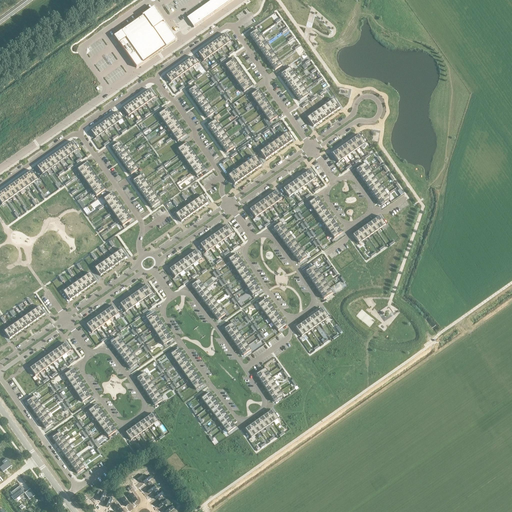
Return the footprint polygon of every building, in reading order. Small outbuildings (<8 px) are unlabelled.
[(213,0),(187,19),(194,28),(232,0),(213,0)] [(240,10),(235,12),(237,19),(248,14),(246,9),(261,3),(260,0),(259,0),(244,6),(245,7),(240,9),(240,10)] [(121,31),(114,36),(119,44),(136,68),(176,40),(154,8),(121,31)] [(257,30),(250,35),(253,39),(260,35),(257,30)] [(225,34),(220,38),(226,45),(231,42),(225,34)] [(260,35),(253,39),(256,44),(263,39),(260,35)] [(221,49),(226,45),(220,38),(216,41),(221,49)] [(263,39),(256,44),(259,48),(266,43),(263,39)] [(217,52),(221,49),(216,41),(212,44),(217,52)] [(266,43),(259,48),(262,53),(269,48),(266,43)] [(213,55),(217,52),(212,44),(207,47),(213,55)] [(208,58),(213,55),(207,47),(203,50),(208,58)] [(269,48),(262,53),(265,57),(272,52),(269,48)] [(203,50),(198,53),(204,61),(208,58),(203,50)] [(272,52),(265,57),(269,62),(275,57),(272,52)] [(193,57),(188,60),(193,67),(198,64),(193,57)] [(275,57),(269,62),(272,66),(279,61),(275,57)] [(234,59),(225,66),(228,70),(237,64),(234,59)] [(89,88),(94,84),(77,60),(72,63),(89,88)] [(188,60),(184,63),(189,70),(193,67),(188,60)] [(279,61),(272,66),(275,71),(282,66),(279,61)] [(184,63),(179,67),(184,73),(189,70),(184,63)] [(237,64),(228,70),(231,75),(240,68),(237,64)] [(179,67),(175,70),(180,77),(184,73),(179,67)] [(240,68),(231,75),(234,79),(243,73),(240,68)] [(290,68),(281,74),(284,79),(293,73),(290,68)] [(175,70),(171,73),(176,80),(180,77),(175,70)] [(171,73),(166,76),(171,83),(176,80),(171,73)] [(243,73),(234,79),(238,83),(246,77),(243,73)] [(296,77),(293,73),(284,79),(287,83),(296,77)] [(246,77),(238,83),(241,88),(250,82),(246,77)] [(299,82),(296,77),(287,83),(290,88),(299,82)] [(250,82),(241,88),(244,92),(253,86),(250,82)] [(302,86),(299,82),(290,88),(293,92),(302,86)] [(195,86),(189,91),(192,96),(199,91),(195,86)] [(305,90),(302,86),(293,92),(296,97),(305,90)] [(145,93),(151,101),(155,98),(150,90),(145,93)] [(259,90),(251,95),(254,100),(262,95),(259,90)] [(305,90),(296,97),(300,101),(309,95),(305,90)] [(199,91),(192,96),(195,100),(202,95),(199,91)] [(146,104),(151,101),(145,93),(141,96),(146,104)] [(202,95),(195,100),(198,105),(205,100),(202,95)] [(262,95),(254,100),(257,104),(265,99),(262,95)] [(142,107),(146,104),(141,96),(136,99),(142,107)] [(137,110),(142,107),(136,99),(132,103),(137,110)] [(265,99),(257,104),(260,109),(268,103),(265,99)] [(334,99),(329,102),(335,111),(340,108),(334,99)] [(205,100),(198,105),(201,109),(208,104),(205,100)] [(335,111),(329,102),(325,106),(331,114),(335,111)] [(133,113),(137,110),(132,103),(128,106),(133,113)] [(268,103),(260,109),(263,113),(271,108),(268,103)] [(208,104),(201,109),(204,113),(211,109),(208,104)] [(123,109),(128,117),(133,113),(128,106),(123,109)] [(331,114),(325,106),(320,109),(327,118),(331,114)] [(271,108),(263,113),(267,118),(274,112),(271,108)] [(167,109),(159,115),(162,119),(171,113),(167,109)] [(211,109),(204,113),(208,118),(214,113),(211,109)] [(327,118),(320,109),(316,112),(322,121),(327,118)] [(274,112),(267,118),(270,122),(278,117),(274,112)] [(322,121),(316,112),(312,115),(318,124),(322,121)] [(113,116),(118,123),(122,120),(118,113),(113,116)] [(171,113),(162,119),(165,124),(174,118),(171,113)] [(312,115),(307,118),(313,127),(318,124),(312,115)] [(113,126),(118,123),(113,116),(109,119),(113,126)] [(174,118),(165,124),(168,128),(177,122),(174,118)] [(109,129),(113,126),(109,119),(104,122),(109,129)] [(215,120),(208,126),(211,131),(219,125),(215,120)] [(105,132),(109,129),(104,122),(100,125),(105,132)] [(177,122),(168,128),(171,133),(180,126),(177,122)] [(100,135),(105,132),(100,125),(95,128),(100,135)] [(219,125),(211,131),(214,135),(222,130),(219,125)] [(180,126),(171,133),(174,137),(183,131),(180,126)] [(91,132),(96,138),(100,135),(95,128),(91,132)] [(222,130),(214,135),(217,139),(225,134),(222,130)] [(183,131),(174,137),(177,142),(186,135),(183,131)] [(287,133),(282,136),(288,144),(292,141),(287,133)] [(225,134),(217,139),(220,144),(228,138),(225,134)] [(359,135),(354,138),(361,147),(365,144),(359,135)] [(282,136),(278,139),(283,147),(288,144),(282,136)] [(228,138),(220,144),(223,148),(231,143),(228,138)] [(354,138),(350,141),(356,150),(361,147),(354,138)] [(278,139),(273,143),(279,150),(283,147),(278,139)] [(350,141),(346,144),(352,153),(356,150),(350,141)] [(68,145),(73,153),(78,150),(73,142),(68,145)] [(119,143),(112,148),(115,152),(122,147),(119,143)] [(187,143),(178,149),(181,154),(190,148),(187,143)] [(231,143),(223,148),(227,153),(234,147),(231,143)] [(273,143),(269,146),(274,153),(279,150),(273,143)] [(346,144),(341,148),(347,156),(352,153),(346,144)] [(64,148),(69,156),(73,153),(68,145),(64,148)] [(269,146),(265,149),(270,157),(274,153),(269,146)] [(122,147),(115,152),(118,157),(125,152),(122,147)] [(59,151),(65,159),(69,156),(64,148),(59,151)] [(190,148),(181,154),(184,159),(193,152),(190,148)] [(341,148),(337,151),(343,159),(347,156),(341,148)] [(265,149),(260,152),(265,160),(270,157),(265,149)] [(55,155),(60,162),(65,159),(59,151),(55,155)] [(337,151),(332,154),(338,163),(343,159),(337,151)] [(125,152),(118,157),(121,161),(128,156),(125,152)] [(193,152),(184,159),(187,163),(196,157),(193,152)] [(50,158),(56,165),(60,162),(55,155),(50,158)] [(128,156),(121,161),(125,165),(132,161),(128,156)] [(196,157),(187,163),(190,167),(199,161),(196,157)] [(255,157),(251,160),(257,169),(262,166),(255,157)] [(46,161),(51,168),(56,165),(50,158),(46,161)] [(251,160),(246,163),(252,172),(257,169),(251,160)] [(41,164),(47,172),(51,168),(46,161),(41,164)] [(132,161),(125,165),(128,170),(135,165),(132,161)] [(199,161),(190,167),(193,172),(202,165),(199,161)] [(86,163),(77,170),(81,174),(89,168),(86,163)] [(246,163),(242,166),(248,175),(252,172),(246,163)] [(37,167),(42,175),(47,172),(41,164),(37,167)] [(365,164),(356,170),(359,175),(368,168),(365,164)] [(135,165),(128,170),(131,174),(138,170),(135,165)] [(202,165),(193,172),(197,176),(205,170),(202,165)] [(242,166),(237,169),(244,178),(248,175),(242,166)] [(89,168),(81,174),(84,179),(93,172),(89,168)] [(368,168),(359,175),(362,179),(371,173),(368,168)] [(237,169),(233,172),(239,181),(244,178),(237,169)] [(310,170),(305,174),(311,182),(316,178),(310,170)] [(27,174),(33,183),(38,180),(32,171),(27,174)] [(93,172),(84,179),(87,183),(96,177),(93,172)] [(233,172),(228,176),(235,184),(239,181),(233,172)] [(371,173),(362,179),(365,183),(374,177),(371,173)] [(29,186),(33,183),(27,174),(23,177),(29,186)] [(305,174),(301,177),(307,185),(311,182),(305,174)] [(141,175),(133,181),(136,186),(144,180),(141,175)] [(24,189),(29,186),(23,177),(18,180),(24,189)] [(96,177),(87,183),(90,187),(99,181),(96,177)] [(301,177),(297,180),(302,188),(307,185),(301,177)] [(374,177),(365,183),(369,188),(377,182),(374,177)] [(20,192),(24,189),(18,180),(14,183),(20,192)] [(144,180),(136,186),(139,190),(147,184),(144,180)] [(297,180),(292,183),(298,191),(302,188),(297,180)] [(99,181),(90,187),(93,192),(102,186),(99,181)] [(377,182),(369,188),(372,192),(380,186),(377,182)] [(16,195),(20,192),(14,183),(9,186),(16,195)] [(292,183),(288,186),(293,194),(298,191),(292,183)] [(147,184),(139,190),(143,194),(150,189),(147,184)] [(11,199),(16,195),(9,186),(5,190),(11,199)] [(102,186),(93,192),(96,196),(105,190),(102,186)] [(288,186),(283,189),(289,197),(293,194),(288,186)] [(380,186),(372,192),(375,197),(383,191),(380,186)] [(150,189),(143,194),(146,199),(153,193),(150,189)] [(7,202),(11,199),(5,190),(0,193),(7,202)] [(276,191),(272,194),(277,202),(282,199),(276,191)] [(383,191),(375,197),(378,201),(387,195),(383,191)] [(112,193),(104,199),(107,204),(116,198),(112,193)] [(153,193),(146,199),(149,203),(156,198),(153,193)] [(272,194),(267,197),(273,206),(277,202),(272,194)] [(387,195),(378,201),(381,206),(390,200),(387,195)] [(203,196),(198,199),(203,206),(208,203),(203,196)] [(267,197),(263,201),(269,209),(273,206),(267,197)] [(317,197),(309,203),(312,208),(320,202),(317,197)] [(116,198),(107,204),(110,208),(119,202),(116,198)] [(156,198),(149,203),(152,208),(160,202),(156,198)] [(198,199),(194,202),(199,210),(203,206),(198,199)] [(263,201),(259,204),(264,212),(269,209),(263,201)] [(119,202),(110,208),(113,213),(122,206),(119,202)] [(194,202),(189,205),(195,213),(199,210),(194,202)] [(320,202),(312,208),(315,212),(323,207),(320,202)] [(259,204),(254,207),(260,215),(264,212),(259,204)] [(189,205),(185,208),(190,216),(195,213),(189,205)] [(122,206),(113,213),(116,217),(125,211),(122,206)] [(254,207),(250,210),(255,218),(260,215),(254,207)] [(323,207),(315,212),(318,217),(326,211),(323,207)] [(185,208),(180,211),(186,219),(190,216),(185,208)] [(125,211),(116,217),(119,222),(128,215),(125,211)] [(180,211),(176,214),(181,222),(186,219),(180,211)] [(326,211),(318,217),(322,221),(330,215),(326,211)] [(128,215),(119,222),(123,226),(131,220),(128,215)] [(330,215),(322,221),(325,225),(333,220),(330,215)] [(380,216),(375,220),(381,228),(386,225),(380,216)] [(333,220),(325,225),(328,230),(336,224),(333,220)] [(375,220),(371,223),(377,231),(381,228),(375,220)] [(281,223),(273,228),(277,233),(284,227),(281,223)] [(371,223),(366,226),(372,234),(377,231),(371,223)] [(336,224),(328,230),(331,234),(339,229),(336,224)] [(227,226),(222,229),(228,237),(233,234),(227,226)] [(366,226),(362,229),(368,238),(372,234),(366,226)] [(284,227),(277,233),(280,237),(287,232),(284,227)] [(222,229),(218,232),(224,240),(228,237),(222,229)] [(339,229),(331,234),(334,239),(342,233),(339,229)] [(362,229),(357,232),(363,241),(368,238),(362,229)] [(218,232),(214,235),(219,243),(224,240),(218,232)] [(287,232),(280,237),(283,241),(291,236),(287,232)] [(357,232),(353,235),(359,244),(363,241),(357,232)] [(214,235),(209,238),(215,247),(219,243),(214,235)] [(291,236),(283,241),(286,246),(294,240),(291,236)] [(209,238),(205,242),(210,250),(215,247),(209,238)] [(294,240),(286,246),(290,250),(297,244),(294,240)] [(205,242),(200,245),(206,253),(210,250),(205,242)] [(297,244),(290,250),(293,254),(300,249),(297,244)] [(300,249),(293,254),(296,259),(304,253),(300,249)] [(122,250),(117,253),(122,261),(127,257),(122,250)] [(196,251),(192,254),(192,255),(197,262),(202,259),(196,251)] [(117,253),(113,256),(118,264),(122,261),(117,253)] [(304,253),(296,259),(300,263),(307,258),(304,253)] [(192,254),(187,257),(193,265),(197,262),(192,255),(192,254)] [(236,254),(229,259),(232,264),(239,259),(236,254)] [(113,256),(108,259),(114,267),(118,264),(113,256)] [(187,257),(183,260),(189,268),(193,265),(187,257)] [(108,259),(104,262),(109,270),(114,267),(108,259)] [(239,259),(232,264),(235,269),(242,264),(239,259)] [(183,260),(178,263),(184,271),(189,268),(183,260)] [(104,262),(99,265),(105,273),(109,270),(104,262)] [(178,263),(174,266),(180,274),(184,271),(178,263)] [(242,264),(235,269),(238,273),(245,268),(242,264)] [(99,265),(95,268),(100,276),(105,273),(99,265)] [(174,266),(169,270),(175,278),(180,274),(174,266)] [(315,266),(306,272),(309,276),(318,271),(315,266)] [(245,268),(238,273),(241,278),(248,273),(245,268)] [(318,271),(309,276),(312,281),(321,275),(318,271)] [(90,273),(85,276),(92,285),(96,282),(90,273)] [(248,273),(241,278),(243,282),(251,277),(248,273)] [(321,275),(312,281),(315,286),(324,280),(321,275)] [(85,276),(81,279),(87,288),(92,285),(85,276)] [(251,277),(243,282),(246,287),(254,282),(251,277)] [(81,279),(77,283),(83,291),(87,288),(81,279)] [(199,280),(192,286),(195,290),(202,285),(199,280)] [(324,280),(315,286),(318,290),(327,284),(324,280)] [(254,282),(246,287),(249,291),(257,286),(254,282)] [(77,283),(72,286),(78,295),(83,291),(77,283)] [(327,284),(318,290),(321,295),(329,289),(327,284)] [(147,285),(142,289),(148,297),(153,293),(147,285)] [(202,285),(195,290),(198,295),(206,289),(202,285)] [(72,286),(68,289),(74,298),(78,295),(72,286)] [(257,286),(249,291),(252,296),(260,291),(257,286)] [(68,289),(63,292),(69,301),(74,298),(68,289)] [(142,289),(138,292),(144,300),(148,297),(142,289)] [(206,289),(198,295),(202,299),(209,293),(206,289)] [(329,289),(321,295),(324,299),(333,293),(329,289)] [(138,292),(133,295),(139,303),(144,300),(138,292)] [(209,293),(202,299),(205,303),(212,298),(209,293)] [(133,295),(129,298),(135,306),(139,303),(133,295)] [(129,298),(125,301),(130,309),(135,306),(129,298)] [(212,298),(205,303),(208,307),(216,302),(212,298)] [(266,299),(258,305),(261,309),(269,303),(266,299)] [(125,301),(120,304),(126,312),(130,309),(125,301)] [(216,302),(208,307),(211,312),(219,306),(216,302)] [(269,303),(261,309),(265,314),(273,308),(269,303)] [(113,306),(109,309),(114,317),(119,314),(113,306)] [(219,306),(211,312),(215,316),(222,310),(219,306)] [(40,307),(35,310),(41,317),(45,314),(40,307)] [(273,308),(265,314),(268,318),(276,312),(273,308)] [(109,309),(104,312),(110,320),(114,317),(109,309)] [(323,309),(318,312),(324,321),(329,318),(323,309)] [(35,310),(31,313),(36,321),(41,317),(35,310)] [(222,310),(215,316),(218,321),(226,315),(222,310)] [(104,312),(100,316),(106,324),(110,320),(104,312)] [(154,312),(146,318),(149,322),(157,317),(154,312)] [(276,312),(268,318),(271,322),(279,316),(276,312)] [(318,312),(314,315),(320,324),(324,321),(318,312)] [(31,313),(26,316),(32,324),(36,321),(31,313)] [(314,315),(309,318),(315,327),(320,324),(314,315)] [(26,316),(22,319),(27,327),(32,324),(26,316)] [(100,316),(95,319),(101,327),(106,324),(100,316)] [(279,316),(271,322),(274,327),(282,321),(279,316)] [(157,317),(149,322),(152,327),(160,322),(157,317)] [(309,318),(305,322),(311,330),(315,327),(309,318)] [(22,319),(17,322),(23,330),(27,327),(22,319)] [(95,319),(91,322),(97,330),(101,327),(95,319)] [(282,321),(274,327),(278,331),(286,325),(282,321)] [(17,322),(13,325),(18,333),(23,330),(17,322)] [(91,322),(86,325),(92,333),(97,330),(91,322)] [(160,322),(152,327),(155,332),(163,326),(160,322)] [(305,322),(300,325),(306,333),(311,330),(305,322)] [(232,324),(224,329),(228,334),(235,328),(232,324)] [(13,325),(9,328),(14,336),(18,333),(13,325)] [(300,325),(296,328),(302,337),(306,333),(300,325)] [(163,326),(155,332),(158,336),(166,331),(163,326)] [(9,328),(4,332),(9,339),(14,336),(9,328)] [(235,328),(228,334),(231,338),(238,333),(235,328)] [(166,331),(158,336),(161,341),(169,335),(166,331)] [(238,333),(231,338),(234,342),(241,337),(238,333)] [(169,335),(161,341),(164,345),(172,340),(169,335)] [(118,337),(110,343),(114,348),(122,342),(118,337)] [(241,337),(234,342),(237,347),(245,342),(241,337)] [(122,342),(114,348),(117,352),(125,346),(122,342)] [(245,342),(237,347),(240,351),(248,346),(245,342)] [(66,343),(61,347),(66,354),(71,351),(66,343)] [(125,346),(117,352),(120,356),(128,350),(125,346)] [(248,346),(240,351),(243,356),(251,351),(248,346)] [(61,347),(57,350),(62,357),(66,354),(61,347)] [(178,349),(171,355),(174,359),(181,354),(178,349)] [(57,350),(52,353),(58,360),(62,357),(57,350)] [(128,350),(120,356),(124,360),(132,354),(128,350)] [(52,353),(48,356),(53,364),(58,360),(52,353)] [(132,354),(124,360),(127,365),(135,359),(132,354)] [(181,354),(174,359),(177,364),(185,358),(181,354)] [(48,356),(43,359),(49,367),(53,364),(48,356)] [(185,358),(177,364),(180,368),(188,363),(185,358)] [(43,359),(39,362),(44,370),(49,367),(43,359)] [(135,359),(127,365),(130,369),(138,363),(135,359)] [(39,362),(35,365),(40,373),(44,370),(39,362)] [(188,363),(180,368),(183,372),(191,367),(188,363)] [(35,365),(30,369),(35,376),(40,373),(35,365)] [(191,367),(183,372),(186,377),(194,372),(191,367)] [(265,369),(256,375),(259,379),(268,374),(265,369)] [(73,370),(65,375),(68,380),(76,374),(73,370)] [(194,372),(186,377),(189,381),(197,376),(194,372)] [(145,373),(137,378),(140,383),(148,378),(145,373)] [(76,374),(68,380),(71,384),(79,379),(76,374)] [(268,374),(259,379),(262,384),(271,378),(268,374)] [(197,376),(189,381),(193,386),(200,380),(197,376)] [(148,378),(140,383),(143,388),(151,382),(148,378)] [(271,378),(262,384),(265,388),(274,383),(271,378)] [(79,379),(71,384),(74,389),(82,383),(79,379)] [(200,380),(193,386),(196,390),(203,385),(200,380)] [(151,382),(143,388),(146,392),(154,387),(151,382)] [(82,383),(74,389),(76,393),(85,388),(82,383)] [(274,383),(265,388),(268,393),(277,387),(274,383)] [(154,387),(146,392),(149,397),(157,391),(154,387)] [(277,387),(268,393),(271,398),(280,392),(277,387)] [(85,388),(76,393),(79,398),(88,392),(85,388)] [(157,391),(149,397),(152,401),(160,396),(157,391)] [(88,392),(79,398),(83,402),(91,397),(88,392)] [(280,392),(271,398),(274,402),(283,397),(280,392)] [(209,393),(201,399),(205,403),(213,397),(209,393)] [(160,396),(152,401),(155,406),(163,401),(160,396)] [(34,397),(27,402),(30,407),(38,401),(34,397)] [(213,397),(205,403),(208,408),(216,402),(213,397)] [(38,401),(30,407),(33,411),(41,406),(38,401)] [(216,402),(208,408),(211,412),(219,406),(216,402)] [(96,405),(89,411),(92,416),(100,410),(96,405)] [(41,406),(33,411),(36,415),(44,410),(41,406)] [(219,406),(211,412),(215,416),(222,410),(219,406)] [(44,410),(36,415),(39,420),(47,415),(44,410)] [(100,410),(92,416),(95,420),(103,414),(100,410)] [(222,410),(215,416),(218,420),(226,414),(222,410)] [(272,410),(267,414),(273,422),(278,419),(272,410)] [(103,414),(95,420),(98,424),(106,418),(103,414)] [(152,414),(148,417),(153,425),(158,422),(152,414)] [(226,414),(218,420),(221,425),(229,419),(226,414)] [(267,414),(263,417),(269,425),(273,422),(267,414)] [(47,415),(39,420),(42,424),(50,419),(47,415)] [(148,417),(143,420),(149,428),(153,425),(148,417)] [(263,417),(259,420),(265,429),(269,425),(263,417)] [(106,418),(98,424),(102,428),(110,423),(106,418)] [(50,419),(42,424),(46,429),(53,424),(50,419)] [(229,419),(221,425),(225,429),(232,423),(229,419)] [(143,420),(139,424),(144,431),(149,428),(143,420)] [(259,420),(254,423),(260,432),(265,429),(259,420)] [(110,423),(102,428),(105,433),(113,427),(110,423)] [(232,423),(225,429),(228,433),(236,427),(232,423)] [(254,423),(250,426),(256,435),(260,432),(254,423)] [(139,424),(135,427),(140,434),(144,431),(139,424)] [(250,426),(245,429),(251,438),(256,435),(250,426)] [(113,427),(105,433),(108,437),(116,431),(113,427)] [(135,427),(130,430),(135,437),(140,434),(135,427)] [(130,430),(126,433),(131,441),(135,437),(130,430)] [(60,433),(52,438),(55,443),(63,437),(60,433)] [(63,437),(55,443),(59,447),(66,442),(63,437)] [(66,442),(59,447),(62,452),(69,446),(66,442)] [(69,446),(62,452),(65,456),(72,451),(69,446)] [(72,451),(65,456),(68,460),(75,455),(72,451)] [(75,455),(68,460),(71,465),(79,459),(75,455)] [(7,459),(2,462),(4,465),(4,464),(7,469),(12,466),(7,459)] [(79,459),(71,465),(74,469),(82,464),(79,459)] [(82,464),(74,469),(77,474),(85,468),(82,464)] [(12,497),(14,501),(24,493),(21,490),(23,489),(20,486),(11,493),(13,497),(12,497)] [(30,490),(27,492),(32,498),(35,496),(30,490)]
